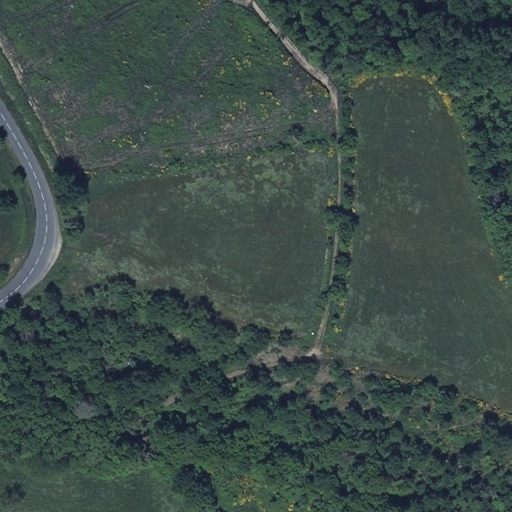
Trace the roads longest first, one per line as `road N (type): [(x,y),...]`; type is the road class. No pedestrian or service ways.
road 1 (track): [(244,0),(316,68),(330,96),(338,155),(320,320),(295,346),(126,418),(122,431),(137,446),(159,449),(182,469),(200,511)]
road 2 (secondary): [(0,283),(25,253),(30,216),(0,145)]
